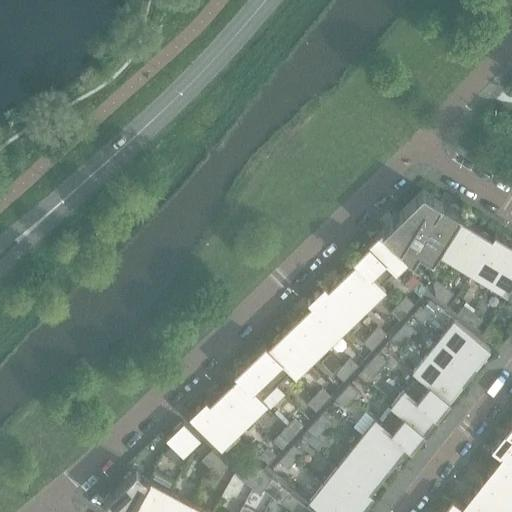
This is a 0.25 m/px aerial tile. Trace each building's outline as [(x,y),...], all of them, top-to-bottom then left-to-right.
[(432,259),(460,213),(422,190),(382,229),(410,259),(412,261),(418,251),(432,259)] [(453,263),(475,227),(458,217),(461,213),(460,213),(432,259),(432,260),(437,253),(453,263)] [(471,273),(495,234),(494,233),(492,237),(475,227),(453,263),(471,273)] [(410,259),(382,229),(367,243),(394,271),(396,272),(410,259)] [(489,284),(511,247),(511,244),(495,234),(471,273),(489,284)] [(394,271),(367,243),(352,257),(380,285),(394,271)] [(508,296),(511,288),(511,247),(489,284),(508,296)] [(384,290),(380,285),(352,257),(355,261),(341,274),(370,304),(384,290)] [(370,304),(341,274),(327,287),(324,285),(323,285),(355,318),(370,304)] [(435,294),(441,283),(435,279),(432,283),(435,294)] [(428,289),(424,285),(418,280),(411,288),(420,297),(428,289)] [(444,304),(453,294),(441,283),(435,294),(435,297),(444,304)] [(355,318),(323,285),(322,286),(324,289),(319,293),(317,291),(307,300),(339,333),(355,318)] [(414,304),(404,295),(397,303),(406,312),(414,304)] [(339,333),(307,300),(307,301),(310,304),(296,318),(325,347),(339,333)] [(406,312),(397,303),(390,312),(399,320),(406,312)] [(422,322),(429,314),(420,305),(412,314),(422,322)] [(465,321),(473,312),(463,305),(456,314),(465,321)] [(475,329),(482,320),(473,312),(465,321),(475,329)] [(325,347),(296,318),(281,332),(310,362),(325,347)] [(489,347),(453,319),(439,336),(475,365),(476,364),(473,362),(478,356),(480,358),(489,347)] [(414,330),(405,322),(398,330),(407,338),(414,330)] [(493,343),(500,333),(489,324),(482,334),(493,343)] [(386,334),(377,325),(370,333),(379,342),(386,334)] [(400,346),(407,338),(398,330),(390,338),(400,346)] [(310,362),(281,332),(267,345),(264,342),(263,343),(291,371),(295,376),(310,362)] [(379,342),(370,333),(362,341),(371,350),(379,342)] [(475,365),(439,336),(426,353),(462,382),(475,365)] [(291,371),(263,343),(249,357),(276,385),(291,371)] [(386,361),(377,353),(369,361),(378,369),(386,361)] [(462,382),(426,353),(412,370),(417,374),(448,399),(449,398),(447,396),(451,390),(453,392),(462,382)] [(350,373),(358,365),(349,356),(341,364),(350,373)] [(276,385),(249,357),(233,372),(237,375),(261,399),(276,385)] [(371,377),(378,369),(369,361),(362,369),(371,377)] [(343,381),(350,373),(341,364),(334,372),(343,381)] [(448,399),(417,374),(405,390),(436,415),(448,399)] [(261,399),(237,375),(222,388),(251,418),(266,404),(261,399)] [(358,391),(349,383),(342,391),(351,399),(358,391)] [(330,395),(321,387),(313,395),(323,403),(330,395)] [(251,418),(222,388),(209,401),(205,399),(237,432),(251,418)] [(436,415),(405,390),(403,389),(390,405),(392,406),(423,431),(436,415)] [(343,407),(351,399),(342,391),(334,399),(343,407)] [(315,411),(323,403),(313,395),(306,403),(315,411)] [(237,432),(205,399),(204,400),(206,403),(201,408),(199,405),(188,415),(220,448),(237,432)] [(423,431),(392,406),(379,422),(410,447),(423,431)] [(331,422),(321,413),(314,421),(323,430),(331,422)] [(303,425),(293,417),(286,425),(295,433),(303,425)] [(410,447),(379,422),(374,418),(361,434),(394,460),(406,444),(410,447)] [(183,420),(165,437),(172,444),(190,428),(183,420)] [(323,430),(314,421),(307,429),(316,437),(323,430)] [(295,433),(286,425),(279,433),(288,441),(295,433)] [(190,428),(172,444),(182,454),(199,438),(191,429),(190,428)] [(511,436),(505,431),(504,432),(506,434),(502,440),(499,437),(491,448),(511,464),(511,436)] [(394,460),(361,434),(349,450),(381,476),(394,460)] [(172,444),(164,452),(174,462),(182,454),(172,444)] [(295,461),(302,453),(293,444),(286,452),(295,461)] [(275,455),(266,447),(258,455),(267,463),(275,455)] [(511,464),(491,448),(490,448),(500,456),(500,457),(503,459),(498,464),(496,462),(487,472),(511,491),(511,464)] [(219,458),(211,449),(201,459),(209,467),(219,458)] [(381,476),(349,450),(336,466),(372,494),(373,494),(369,491),(381,476)] [(288,469),(295,461),(286,452),(278,460),(288,469)] [(217,476),(227,466),(219,458),(209,467),(217,476)] [(252,463),(246,471),(255,479),(262,471),(261,470),(252,463)] [(372,494),(336,466),(323,483),(359,511),(372,494)] [(124,511),(129,511),(149,477),(135,470),(103,500),(124,511)] [(249,487),(255,479),(246,471),(239,479),(249,487)] [(259,494),(271,478),(262,471),(255,479),(249,487),(259,494)] [(511,511),(511,491),(487,472),(487,474),(489,476),(485,481),(482,479),(474,489),(503,511),(511,511)] [(157,511),(170,489),(149,477),(129,511),(157,511)] [(358,511),(359,511),(323,483),(309,500),(323,511),(358,511)] [(184,511),(191,500),(170,489),(157,511),(184,511)] [(503,511),(474,489),(473,490),(476,493),(471,498),(469,496),(461,506),(451,498),(468,511),(503,511)] [(289,492),(280,502),(289,509),(297,499),(289,492)] [(468,511),(451,498),(439,511),(468,511)] [(313,511),(297,499),(289,509),(292,511),(313,511)] [(211,511),(212,511),(191,500),(184,511),(211,511)]
